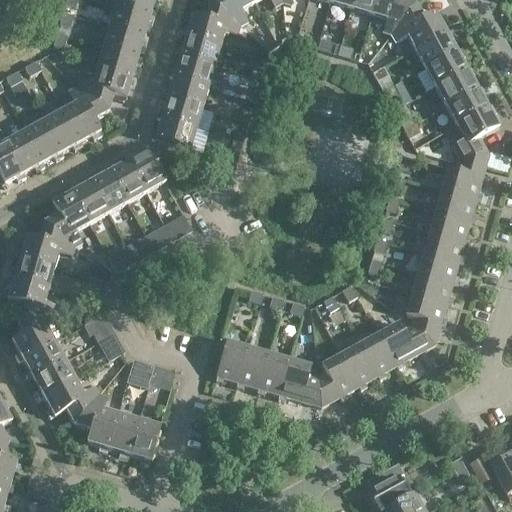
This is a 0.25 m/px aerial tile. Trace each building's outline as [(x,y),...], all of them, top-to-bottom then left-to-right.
[(77,0),(67,0),(65,9),(74,12),(77,0)] [(159,0),(117,0),(114,9),(149,19),(153,7),(157,8),(159,0)] [(254,7),(249,0),(218,0),(208,5),(239,30),(247,26),(240,15),(254,7)] [(249,0),(254,7),(267,0),(274,11),(282,7),(280,0),(249,0)] [(280,0),(282,7),(290,9),(292,0),(304,0),(308,1),(308,0),(280,0)] [(331,0),(329,7),(350,13),(353,0),(331,0)] [(353,0),(350,13),(371,20),(376,0),(353,0)] [(376,0),(371,20),(385,24),(381,37),(390,39),(414,8),(398,3),(399,0),(376,0)] [(239,30),(208,5),(203,23),(191,19),(187,32),(183,31),(180,39),(184,40),(219,50),(224,35),(236,39),(239,30)] [(423,23),(414,8),(390,39),(394,47),(406,40),(414,54),(446,36),(439,25),(443,23),(439,15),(423,23)] [(153,21),(149,19),(114,9),(109,30),(143,40),(147,28),(151,29),(153,21)] [(72,20),(62,17),(59,29),(69,32),(72,20)] [(147,41),(143,40),(109,30),(102,51),(137,61),(141,48),(145,50),(147,41)] [(450,34),(446,36),(414,54),(424,73),(456,55),(450,44),(454,42),(450,34)] [(66,40),(56,37),(53,50),(63,52),(66,40)] [(298,38),(296,47),(307,51),(310,41),(298,38)] [(219,50),(184,40),(181,53),(177,51),(174,60),(178,61),(213,71),(219,50)] [(319,44),(316,53),(329,57),(332,47),(319,44)] [(340,49),(337,59),(349,63),(352,53),(340,49)] [(141,62),(137,61),(102,51),(96,72),(131,82),(135,69),(139,70),(141,62)] [(460,53),(456,55),(424,73),(435,92),(467,74),(460,62),(464,60),(460,53)] [(213,71),(178,61),(175,73),(171,72),(168,81),(172,82),(207,92),(213,71)] [(41,74),(36,65),(24,71),(29,80),(41,74)] [(253,70),(249,82),(259,85),(263,72),(253,70)] [(383,71),(372,77),(377,86),(388,80),(383,71)] [(135,83),(131,82),(96,72),(92,86),(79,83),(77,92),(107,116),(112,99),(125,103),(129,90),(133,91),(135,83)] [(470,72),(467,74),(435,92),(445,111),(477,93),(471,82),(475,79),(470,72)] [(21,85),(16,76),(5,82),(10,91),(21,85)] [(207,92),(172,82),(169,94),(165,93),(162,101),(166,103),(201,113),(207,92)] [(393,90),(382,96),(387,105),(398,99),(393,90)] [(247,91),(244,103),(253,106),(257,93),(247,91)] [(481,91),(477,93),(445,111),(456,130),(488,112),(481,100),(485,98),(481,91)] [(107,116),(77,92),(70,95),(76,107),(62,114),(80,146),(91,140),(93,144),(101,140),(93,124),(107,116)] [(201,113),(166,103),(163,115),(158,114),(156,122),(160,123),(195,133),(201,113)] [(404,109),(393,115),(397,124),(408,118),(404,109)] [(491,110),(488,112),(456,130),(447,135),(454,148),(452,149),(459,163),(485,171),(488,159),(479,142),(498,131),(491,119),(495,118),(491,110)] [(241,111),(238,123),(247,126),(251,114),(241,111)] [(80,146),(62,114),(43,125),(61,156),(72,150),(74,154),(82,150),(80,146)] [(195,133),(160,123),(156,136),(152,135),(150,143),(154,144),(154,145),(189,155),(195,133)] [(63,161),(61,156),(43,125),(24,135),(42,167),(53,161),(55,165),(63,161)] [(414,128),(403,134),(408,143),(419,136),(414,128)] [(235,132),(232,144),(242,147),(245,135),(235,132)] [(44,171),(42,167),(24,135),(5,146),(23,178),(34,171),(37,175),(44,171)] [(0,183),(3,188),(15,182),(17,186),(25,182),(23,178),(5,146),(0,148),(0,183)] [(229,153),(226,165),(236,168),(239,156),(229,153)] [(125,161),(127,165),(145,198),(165,186),(147,155),(135,161),(133,157),(125,161)] [(488,159),(485,171),(496,174),(500,160),(489,157),(488,159)] [(410,163),(400,160),(397,173),(407,176),(410,163)] [(145,198),(127,165),(116,172),(114,168),(106,172),(109,176),(126,208),(145,198)] [(481,183),(447,173),(441,194),(476,204),(480,205),(482,199),(477,197),(481,183)] [(126,208),(109,176),(97,182),(95,178),(88,182),(90,186),(107,218),(126,208)] [(395,181),(391,194),(401,197),(404,184),(395,181)] [(107,218),(90,186),(78,193),(76,189),(69,193),(71,197),(88,229),(107,218)] [(476,204),(441,194),(435,215),(470,225),(474,226),(476,219),(472,218),(476,204)] [(88,229),(71,197),(59,203),(57,199),(49,204),(57,219),(43,227),(73,252),(81,248),(75,236),(88,229)] [(389,202),(385,215),(395,218),(398,205),(389,202)] [(470,225),(435,215),(429,236),(464,246),(468,247),(470,240),(466,239),(470,225)] [(383,223),(379,235),(389,238),(392,226),(383,223)] [(73,252),(43,227),(38,244),(25,240),(22,253),(17,252),(15,260),(19,262),(54,272),(58,257),(71,261),(73,252)] [(165,234),(171,245),(180,240),(174,229),(165,234)] [(464,246),(429,236),(423,257),(458,267),(462,268),(464,261),(460,260),(464,246)] [(146,244),(152,256),(161,251),(155,239),(146,244)] [(386,247),(377,244),(373,256),(383,259),(386,247)] [(127,255),(134,266),(142,261),(136,250),(127,255)] [(458,267),(423,257),(417,277),(452,287),(456,289),(458,282),(454,281),(458,267)] [(108,265),(115,276),(123,272),(117,260),(108,265)] [(54,272),(19,262),(15,274),(11,273),(9,281),(13,282),(48,292),(54,272)] [(380,267),(371,265),(367,277),(377,280),(380,267)] [(411,298),(446,308),(451,309),(452,303),(448,301),(452,287),(417,277),(405,274),(400,294),(411,298)] [(48,292),(13,282),(9,294),(5,293),(3,302),(19,307),(15,323),(54,319),(56,311),(44,307),(48,292)] [(91,292),(87,304),(102,308),(108,288),(90,283),(88,291),(91,292)] [(357,301),(350,290),(341,295),(348,306),(357,301)] [(263,299),(250,296),(248,305),(260,309),(263,299)] [(446,308),(411,298),(405,319),(413,322),(410,331),(434,349),(440,329),(445,330),(446,323),(442,322),(446,308)] [(338,312),(331,301),(323,306),(329,317),(338,312)] [(284,306),(271,302),(268,311),(281,315),(284,306)] [(304,312),(292,308),(289,317),(302,321),(304,312)] [(58,327),(54,319),(15,323),(23,338),(11,345),(18,357),(14,359),(18,366),(22,364),(54,346),(47,333),(58,327)] [(104,319),(84,329),(90,339),(93,337),(98,347),(114,338),(104,319)] [(379,339),(396,370),(398,374),(404,371),(401,367),(434,349),(410,331),(401,335),(398,328),(379,339)] [(396,370),(379,339),(360,349),(377,380),(379,384),(385,381),(383,377),(396,370)] [(64,365),(54,346),(22,364),(28,375),(24,377),(29,385),(32,383),(64,365)] [(223,383),(236,387),(247,352),(226,346),(216,381),(215,385),(222,387),(223,383)] [(106,355),(111,364),(122,358),(117,349),(106,355)] [(377,380),(360,349),(340,360),(358,391),(360,395),(366,391),(364,388),(377,380)] [(267,359),(247,352),(236,387),(235,391),(242,393),(243,389),(257,393),(267,359)] [(289,365),(267,359),(257,393),(256,398),(262,399),(264,395),(278,400),(289,365)] [(358,391),(340,360),(320,371),(324,378),(317,382),(320,412),(339,402),(341,405),(347,402),(345,398),(358,391)] [(133,364),(127,386),(147,392),(153,370),(133,364)] [(75,385),(64,365),(32,383),(39,395),(35,397),(39,404),(43,402),(75,385)] [(310,371),(289,365),(278,400),(277,404),(284,406),(285,401),(320,412),(317,382),(307,379),(310,371)] [(164,376),(160,388),(170,391),(173,379),(164,376)] [(82,398),(75,385),(43,402),(49,413),(46,415),(50,423),(66,415),(73,430),(98,399),(94,391),(82,398)] [(106,401),(98,399),(73,430),(89,434),(86,447),(99,451),(97,455),(106,458),(107,454),(117,419),(103,414),(106,401)] [(4,404),(0,406),(0,448),(8,448),(0,432),(0,431),(11,425),(5,414),(8,411),(4,404)] [(138,425),(117,419),(107,454),(120,457),(118,461),(127,464),(128,460),(138,425)] [(159,431),(138,425),(128,460),(140,463),(139,467),(147,470),(148,466),(149,466),(159,431)] [(3,463),(8,448),(0,448),(0,485),(9,488),(13,475),(17,477),(20,469),(15,467),(3,463)] [(511,462),(509,457),(489,468),(506,499),(511,495),(511,462)] [(463,471),(459,462),(449,467),(454,476),(463,471)] [(482,462),(469,469),(480,487),(492,481),(482,462)] [(403,479),(397,468),(366,485),(371,495),(367,497),(375,511),(388,511),(409,501),(409,500),(398,481),(403,479)] [(468,479),(463,471),(454,476),(459,484),(468,479)] [(0,508),(3,509),(7,496),(11,498),(14,489),(9,488),(0,485),(0,508)] [(420,511),(413,498),(409,500),(409,501),(388,511),(420,511)] [(483,511),(485,511),(481,502),(471,508),(473,511),(483,511)]
